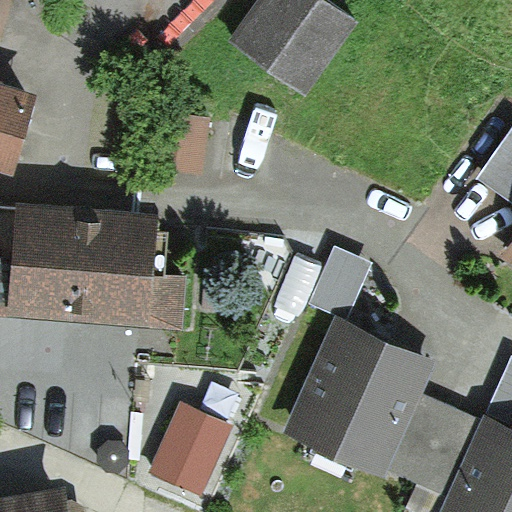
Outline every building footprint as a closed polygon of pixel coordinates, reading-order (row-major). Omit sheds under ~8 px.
[(296,79),(342,20),(315,0),(260,0),(236,32),(296,79)] [(0,168),(14,173),(39,94),(0,81),(0,168)] [(511,262),(511,124),(475,176),(511,202),(511,244),(503,257),(511,262)] [(0,209),(0,316),(182,329),(186,280),(167,279),(170,235),(155,234),(156,212),(19,202),(18,211),(0,209)] [(373,262),(335,245),(310,301),(348,318),(373,262)] [(423,393),(437,362),(333,316),(281,433),(383,479),(389,467),(423,393)] [(511,357),(486,416),(511,427),(511,357)] [(449,495),(483,421),(423,393),(389,467),(449,495)] [(180,401),(146,473),(198,497),(232,425),(180,401)] [(511,511),(511,427),(486,416),(483,421),(449,495),(440,511),(511,511)] [(0,511),(79,511),(80,511),(71,511),(66,511),(64,493),(0,503),(0,511)]
